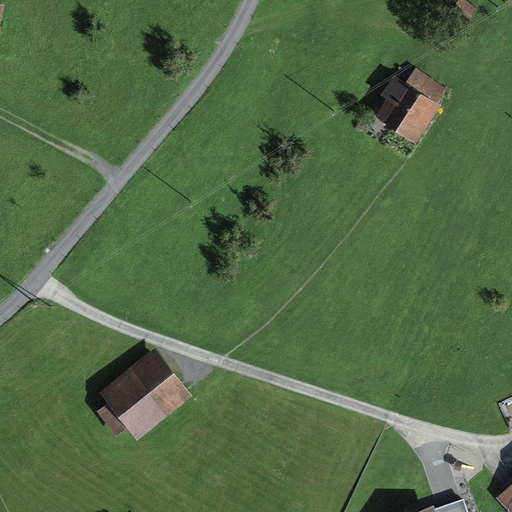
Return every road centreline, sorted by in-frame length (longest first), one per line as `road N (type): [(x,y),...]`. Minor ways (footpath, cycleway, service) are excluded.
road 1 (unclassified): [(0,315),(195,90),(251,0)]
road 2 (track): [(120,179),(0,111)]
